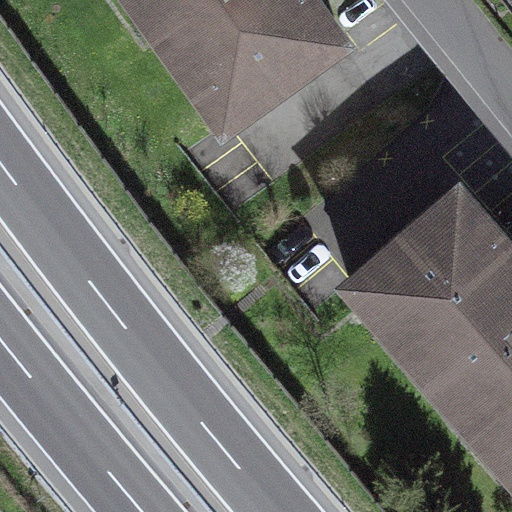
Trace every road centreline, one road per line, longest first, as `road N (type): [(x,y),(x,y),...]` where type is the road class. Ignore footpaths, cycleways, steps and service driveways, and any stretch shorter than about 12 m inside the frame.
road 1 (motorway): [(275,511),(0,163)]
road 2 (motorway): [(0,338),(140,511)]
road 3 (residential): [(414,0),(511,131)]
